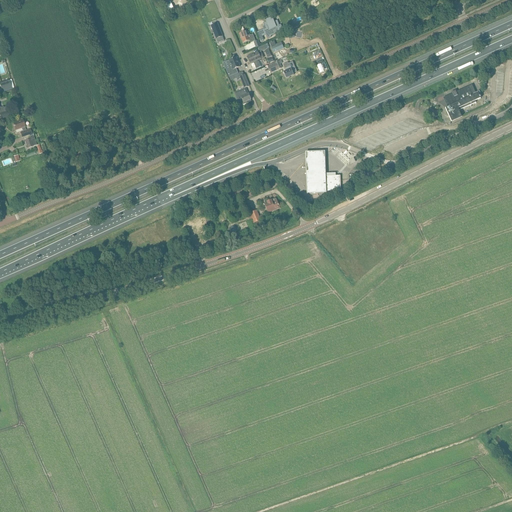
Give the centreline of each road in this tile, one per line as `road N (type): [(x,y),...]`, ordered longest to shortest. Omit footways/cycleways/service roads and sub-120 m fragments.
road 1 (motorway): [(511,23),(0,254)]
road 2 (motorway): [(171,192),(511,39)]
road 3 (tertiary): [(0,329),(317,222)]
road 4 (unclassified): [(5,221),(267,110)]
road 5 (unclassified): [(267,110),(511,0)]
road 6 (tertiary): [(511,126),(317,222)]
road 7 (motorway): [(0,272),(171,192)]
